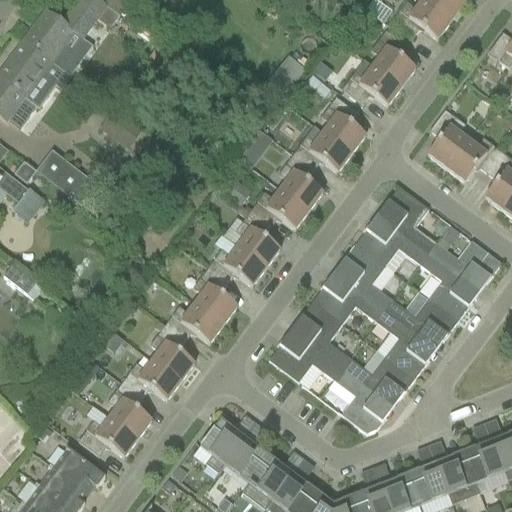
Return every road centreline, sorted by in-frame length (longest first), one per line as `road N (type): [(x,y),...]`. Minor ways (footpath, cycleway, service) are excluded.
road 1 (residential): [(220,374),(387,151)]
road 2 (residential): [(220,374),(338,461),(408,433)]
road 3 (residential): [(387,151),(498,0)]
road 4 (residential): [(408,433),(511,292)]
road 5 (residential): [(116,511),(220,374)]
road 6 (residential): [(511,255),(387,151)]
